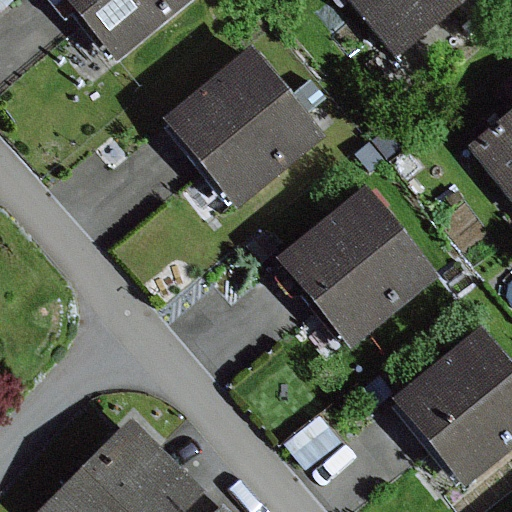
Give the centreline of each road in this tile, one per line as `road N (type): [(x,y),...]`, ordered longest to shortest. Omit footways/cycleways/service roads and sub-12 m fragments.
road 1 (residential): [(287,511),(125,331)]
road 2 (residential): [(125,331),(0,181)]
road 3 (residential): [(0,466),(125,331)]
